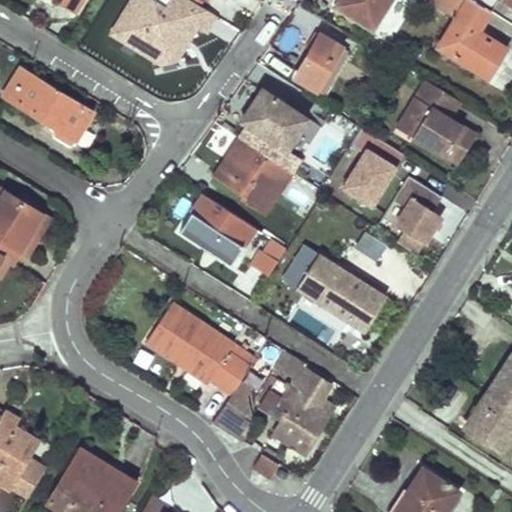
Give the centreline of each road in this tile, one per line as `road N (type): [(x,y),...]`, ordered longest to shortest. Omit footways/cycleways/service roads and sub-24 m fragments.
road 1 (unclassified): [(511,183),(304,511)]
road 2 (residential): [(269,511),(203,433),(84,355),(69,323)]
road 3 (residential): [(0,3),(182,126)]
road 4 (residential): [(182,126),(269,0)]
road 5 (residential): [(109,221),(0,150)]
